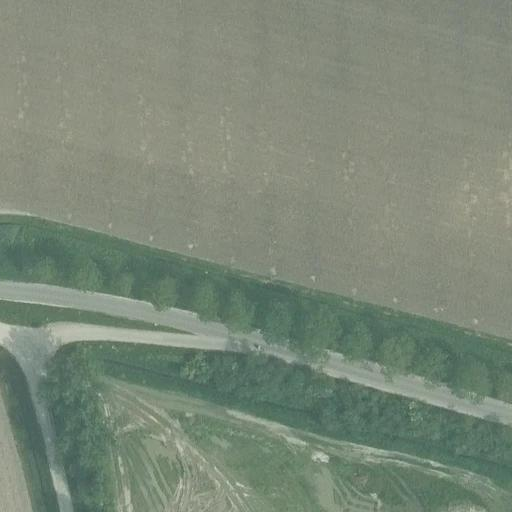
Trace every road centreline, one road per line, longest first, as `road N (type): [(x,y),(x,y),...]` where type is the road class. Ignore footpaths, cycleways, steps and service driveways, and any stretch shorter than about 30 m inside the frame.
road 1 (unclassified): [(0,291),(130,309),(269,346)]
road 2 (unclassified): [(269,346),(511,418)]
road 3 (unclassified): [(25,338),(269,346)]
road 4 (unclassified): [(65,511),(25,338)]
